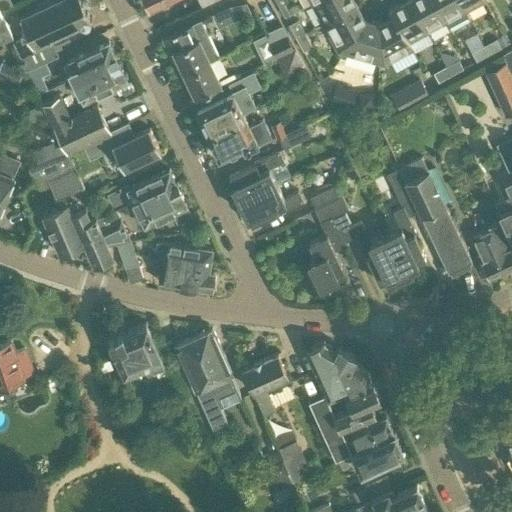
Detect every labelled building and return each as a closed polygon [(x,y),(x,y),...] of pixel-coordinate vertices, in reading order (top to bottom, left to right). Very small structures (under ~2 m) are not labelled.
[(83,0),(51,0),(18,16),(23,26),(21,31),(23,36),(14,40),(27,69),(59,53),(52,38),(80,25),(85,27),(91,24),(93,19),(83,0)] [(304,19),(314,16),(309,0),(303,0),(299,1),(304,19)] [(317,0),(312,3),(323,22),(356,4),(354,0),(317,0)] [(427,31),(410,0),(403,0),(389,8),(393,15),(408,41),(409,41),(427,31)] [(446,21),(434,0),(410,0),(427,31),(446,21)] [(470,19),(465,10),(459,0),(434,0),(446,21),(451,29),(470,19)] [(459,0),(465,10),(483,0),(459,0)] [(250,12),(246,2),(231,5),(224,8),(230,21),(250,12)] [(364,18),(356,4),(323,22),(338,50),(343,52),(364,18)] [(0,39),(4,41),(13,37),(0,9),(0,39)] [(379,22),(378,62),(384,64),(412,48),(409,41),(408,41),(393,15),(379,22)] [(296,37),(305,31),(297,18),(289,23),(296,37)] [(379,22),(364,18),(343,52),(378,62),(379,22)] [(181,64),(206,53),(198,37),(192,40),(185,25),(161,36),(171,58),(177,55),(181,64)] [(305,31),(296,37),(303,50),(312,45),(305,31)] [(271,43),(276,55),(292,48),(286,36),(271,43)] [(496,38),(485,43),(490,52),(501,46),(496,38)] [(72,79),(116,57),(108,40),(64,61),(72,79)] [(490,52),(485,43),(471,51),(476,60),(490,52)] [(511,46),(502,52),(506,60),(511,73),(511,46)] [(295,48),(277,57),(286,75),(304,66),(295,48)] [(220,83),(206,53),(181,64),(196,95),(220,83)] [(116,57),(72,79),(57,86),(60,93),(76,86),(83,100),(127,79),(116,57)] [(447,64),(452,73),(463,67),(458,58),(447,64)] [(511,110),(511,73),(506,60),(486,70),(506,113),(511,110)] [(1,61),(0,64),(0,74),(19,83),(24,71),(1,61)] [(452,73),(447,64),(433,72),(438,81),(452,73)] [(208,130),(244,113),(243,110),(256,104),(246,84),(257,79),(254,72),(229,83),(232,90),(197,107),(208,130)] [(421,80),(403,90),(409,102),(427,92),(421,80)] [(332,98),(351,103),(355,90),(336,84),(332,98)] [(84,142),(109,130),(110,130),(98,103),(69,117),(59,95),(43,103),(55,128),(66,151),(68,150),(84,142)] [(41,102),(24,111),(29,122),(47,113),(41,102)] [(244,113),(208,130),(207,130),(219,155),(243,143),(245,146),(258,141),(257,140),(270,134),(263,118),(250,125),(244,113)] [(294,128),(289,117),(280,121),(285,132),(294,128)] [(280,121),(271,125),(276,135),(285,132),(280,121)] [(313,134),(307,123),(279,136),(285,147),(313,134)] [(109,130),(84,142),(90,156),(104,150),(109,159),(118,155),(124,167),(134,162),(135,165),(152,157),(151,154),(161,149),(150,126),(115,143),(109,130)] [(66,151),(55,128),(46,133),(56,155),(28,167),(33,180),(46,175),(73,163),(68,150),(66,151)] [(511,166),(511,136),(498,143),(509,168),(511,166)] [(240,198),(277,181),(270,166),(284,159),(279,149),(254,161),(255,163),(229,175),(240,198)] [(0,157),(0,207),(20,160),(2,152),(0,157)] [(428,169),(421,155),(399,165),(405,179),(428,169)] [(73,163),(46,175),(56,198),(84,186),(73,163)] [(134,202),(177,184),(169,167),(127,187),(126,185),(108,193),(113,203),(127,197),(129,203),(133,201),(134,202)] [(388,173),(400,200),(412,194),(399,167),(388,173)] [(448,271),(471,260),(471,259),(429,169),(405,180),(448,271)] [(511,180),(506,183),(510,193),(498,199),(511,232),(511,180)] [(277,181),(240,198),(252,223),(277,210),(278,212),(304,200),(298,189),(284,196),(277,181)] [(177,184),(134,202),(144,225),(173,211),(177,221),(190,214),(186,205),(187,205),(177,184)] [(327,201),(339,196),(334,185),(310,196),(315,207),(327,201)] [(342,194),(339,196),(327,201),(345,240),(355,235),(365,256),(367,255),(379,281),(395,273),(396,276),(404,273),(386,233),(371,240),(360,218),(351,222),(345,210),(349,208),(342,194)] [(327,201),(315,207),(316,208),(315,208),(326,232),(309,241),(316,256),(309,259),(320,283),(337,274),(336,271),(344,268),(335,249),(347,244),(345,240),(327,201)] [(84,243),(73,215),(68,203),(43,214),(60,253),(84,243)] [(386,233),(404,273),(413,269),(411,266),(427,258),(415,232),(416,231),(404,204),(393,209),(401,226),(386,233)] [(86,209),(73,215),(84,243),(94,264),(113,255),(107,241),(101,227),(97,218),(92,220),(86,209)] [(107,241),(130,239),(121,217),(101,227),(107,241)] [(500,223),(471,237),(489,277),(511,266),(511,246),(511,247),(500,223)] [(132,240),(130,240),(118,242),(121,253),(134,249),(132,240)] [(161,257),(210,265),(213,246),(170,240),(157,240),(156,252),(162,253),(161,257)] [(134,249),(121,253),(129,282),(143,277),(134,249)] [(210,265),(161,257),(158,257),(157,269),(161,269),(160,280),(212,288),(215,271),(209,270),(210,265)] [(123,328),(109,334),(124,369),(142,362),(147,372),(164,365),(159,354),(161,354),(146,320),(123,330),(123,328)] [(231,371),(232,371),(212,326),(176,343),(214,426),(228,419),(222,405),(242,396),(231,371)] [(12,338),(0,341),(0,384),(25,376),(24,374),(33,372),(25,346),(16,350),(12,338)] [(329,363),(336,349),(324,342),(323,340),(305,348),(325,393),(334,413),(349,406),(344,394),(329,363)] [(338,345),(336,349),(329,363),(344,394),(372,381),(365,366),(354,359),(356,356),(338,345)] [(243,367),(264,414),(273,410),(262,386),(271,382),(274,388),(291,380),(278,351),(243,367)] [(373,381),(372,381),(344,394),(349,406),(379,394),(373,381)] [(334,413),(325,393),(309,400),(335,458),(352,451),(351,449),(341,427),(334,413)] [(349,406),(334,413),(341,427),(375,412),(370,401),(380,396),(379,394),(349,406)] [(351,449),(352,451),(360,471),(400,454),(404,446),(402,445),(395,430),(394,430),(387,414),(371,421),(364,420),(350,426),(359,445),(351,449)] [(293,479),(311,471),(301,448),(283,457),(293,479)] [(268,455),(273,466),(277,476),(289,471),(283,457),(280,450),(268,455)] [(371,495),(392,486),(387,475),(367,485),(371,495)] [(364,500),(365,501),(339,511),(430,511),(431,511),(418,482),(395,493),(392,486),(371,495),(372,497),(364,500)] [(307,511),(333,511),(329,501),(307,511)]
